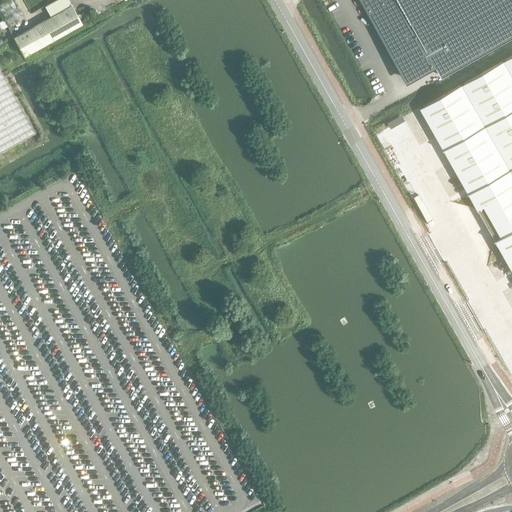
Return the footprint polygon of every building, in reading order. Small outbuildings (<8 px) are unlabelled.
[(6,19),(22,14),(17,0),(9,0),(1,3),(6,19)] [(442,76),(511,36),(511,0),(360,0),(369,16),(370,15),(405,77),(433,61),(442,76)] [(24,55),(82,23),(71,5),(14,37),(24,55)] [(511,268),(511,55),(420,107),(495,240),(511,268)] [(0,151),(35,132),(26,114),(0,68),(0,151)]
